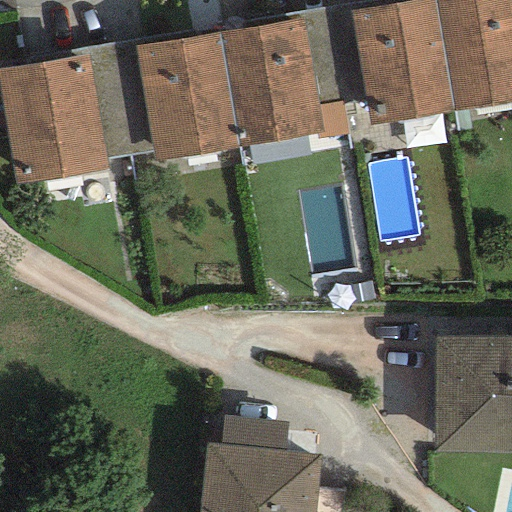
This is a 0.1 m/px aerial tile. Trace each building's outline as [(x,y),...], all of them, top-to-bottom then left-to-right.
[(434,0),(418,0),(348,11),(364,102),(368,125),(452,110),(434,0)] [(511,0),(434,0),(452,110),(511,99),(511,0)] [(341,106),(364,102),(348,11),(348,5),(299,12),(300,19),(318,106),(341,102),(341,106)] [(300,19),(217,32),(237,148),(316,134),(323,133),(318,106),(300,19)] [(217,32),(134,47),(151,152),(152,161),(237,148),(217,32)] [(86,55),(104,159),(151,152),(134,47),(133,41),(86,48),(86,55)] [(86,55),(0,68),(0,103),(13,183),(107,171),(104,159),(86,55)] [(317,140),(346,135),(341,106),(341,102),(318,106),(323,133),(316,134),(317,140)] [(511,337),(433,337),(434,452),(511,452),(511,337)] [(223,415),(219,445),(284,452),(287,422),(223,415)] [(219,445),(205,444),(198,511),(314,511),(320,455),(284,452),(219,445)]
